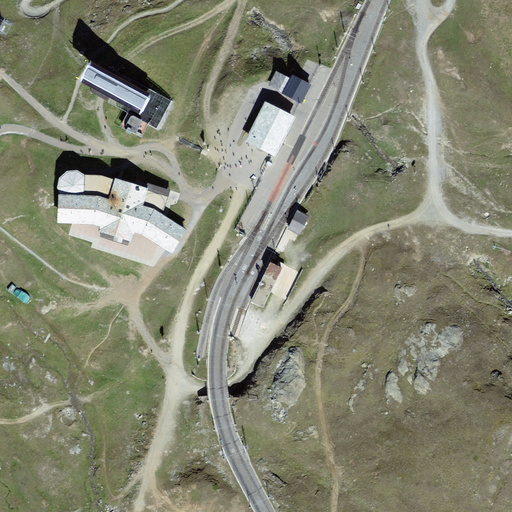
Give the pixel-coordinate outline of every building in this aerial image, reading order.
[(87,69),(79,86),(142,117),(151,100),(87,69)] [(283,94),(290,80),(277,72),(269,86),(283,94)] [(299,105),(300,106),(311,87),(292,77),(290,80),(283,94),(282,95),(299,105)] [(131,82),(118,109),(158,129),(172,102),(131,82)] [(276,159),(296,119),(293,118),(265,104),(245,144),(265,153),(273,157),(276,159)] [(260,181),(251,176),(245,187),(254,192),(260,181)] [(149,190),(114,178),(110,202),(100,197),(59,196),(58,226),(92,227),(100,229),(100,235),(131,244),(133,236),(140,235),(171,255),(188,233),(163,215),(144,207),(149,190)] [(310,218),(298,212),(288,231),(300,237),(310,218)]
